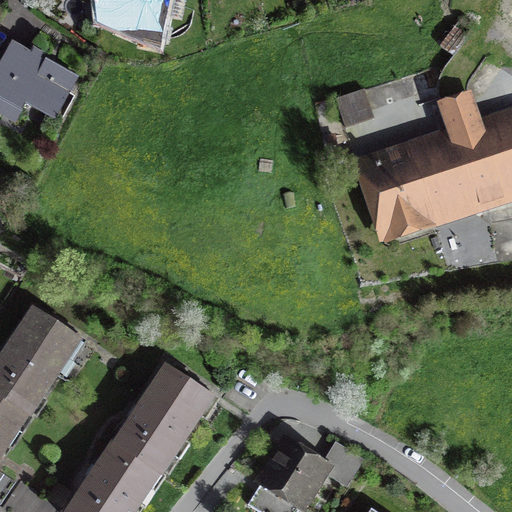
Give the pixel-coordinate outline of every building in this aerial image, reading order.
[(103,0),(98,21),(139,37),(139,33),(160,39),(168,0),(103,0)] [(473,28),(461,19),(440,46),(452,55),(473,28)] [(46,63),(12,44),(0,66),(0,99),(20,111),(25,103),(55,120),(78,78),(47,61),(46,63)] [(364,91),(336,100),(345,128),(373,119),(364,91)] [(455,144),(367,173),(385,226),(477,196),(478,199),(511,187),(511,125),(481,136),(469,99),(443,107),(455,144)] [(0,471),(0,454),(27,414),(29,416),(79,341),(35,311),(0,362),(0,505),(15,482),(0,471)] [(115,441),(102,460),(68,511),(134,511),(158,475),(161,476),(212,397),(166,368),(130,424),(117,443),(115,441)] [(324,468),(285,444),(248,506),(258,511),(297,511),(298,511),(294,509),(298,503),(302,506),(324,468)] [(57,511),(60,509),(21,484),(4,510),(8,511),(57,511)]
